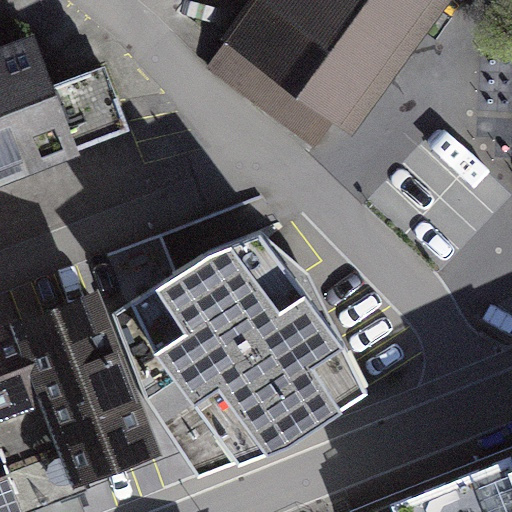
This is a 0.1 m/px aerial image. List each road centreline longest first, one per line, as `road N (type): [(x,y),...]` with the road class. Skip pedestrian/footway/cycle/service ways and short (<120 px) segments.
road 1 (residential): [(101,0),(141,29),(429,307),(480,409)]
road 2 (residential): [(222,511),(480,409)]
